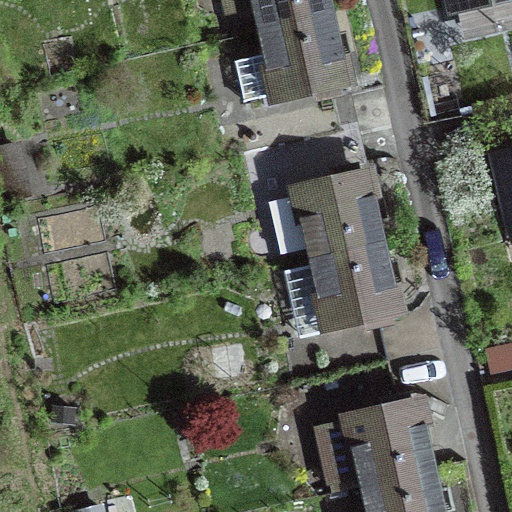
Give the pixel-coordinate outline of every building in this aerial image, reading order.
[(262,29),(330,13),(326,0),(225,0),(228,10),(256,4),(262,29)] [(330,13),(262,29),(268,53),(237,60),(247,101),(345,77),(330,13)] [(14,144),(0,147),(0,152),(11,196),(26,192),(14,144)] [(511,155),(501,158),(511,203),(511,155)] [(315,257),(381,242),(367,180),(366,175),(299,190),(299,193),(269,200),(281,251),(312,244),(315,257)] [(381,242),(315,257),(329,321),(379,309),(396,306),(381,242)] [(498,346),(481,350),(485,370),(502,366),(498,346)] [(364,485),(432,470),(418,403),(320,424),(333,481),(362,475),(364,485)] [(432,470),(364,485),(362,485),(367,511),(443,511),(435,470),(432,470)] [(95,511),(93,500),(76,503),(77,511),(95,511)]
